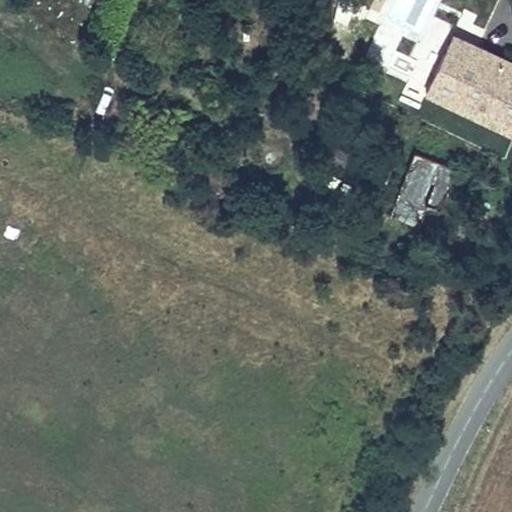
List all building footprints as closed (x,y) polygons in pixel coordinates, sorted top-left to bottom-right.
[(73,40),(90,0),(22,0),(16,15),(73,40)] [(426,88),(450,100),(476,45),(452,34),(426,88)] [(511,62),(476,45),(450,100),(511,129),(511,62)] [(342,165),(347,147),(327,141),(322,159),(342,165)] [(383,178),(401,185),(413,150),(397,144),(383,178)] [(427,202),(441,207),(457,167),(413,150),(401,185),(389,213),(418,224),(427,202)] [(318,179),(341,187),(345,176),(323,167),(318,179)]
